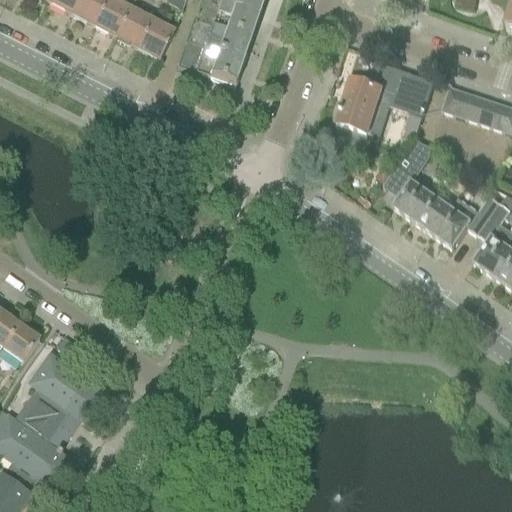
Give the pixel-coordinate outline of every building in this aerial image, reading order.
[(32,0),(49,8),(52,0),(32,0)] [(52,0),(49,8),(70,20),(80,0),(52,0)] [(80,0),(70,20),(92,31),(106,4),(99,0),(80,0)] [(108,0),(106,4),(92,31),(114,42),(126,20),(128,15),(133,5),(123,0),(108,0)] [(166,0),(163,6),(180,15),(183,4),(175,0),(166,0)] [(221,0),(219,7),(258,21),(264,0),(221,0)] [(454,0),(453,10),(469,13),(471,0),(454,0)] [(199,1),(191,25),(249,45),(258,21),(219,7),(199,1)] [(114,42),(135,54),(150,26),(128,15),(114,42)] [(191,25),(184,47),(242,67),(249,45),(191,25)] [(150,26),(135,54),(158,65),(172,38),(150,26)] [(242,67),(184,47),(176,71),(234,91),(242,67)] [(347,99),(336,131),(349,135),(344,152),(358,163),(371,146),(377,148),(389,112),(422,123),(425,112),(433,87),(364,65),(356,88),(350,86),(346,98),(347,99)] [(441,116),(453,120),(461,96),(449,92),(441,116)] [(453,120),(465,124),(473,100),(461,96),(453,120)] [(465,124),(478,129),(486,104),(473,100),(465,124)] [(478,129),(490,133),(498,108),(486,104),(478,129)] [(490,133),(502,137),(511,112),(498,108),(490,133)] [(511,112),(502,137),(511,140),(511,112)] [(382,190),(382,191),(385,193),(398,202),(391,213),(412,227),(430,200),(421,193),(411,186),(414,182),(432,155),(413,145),(410,150),(397,170),(392,177),(382,190)] [(450,170),(445,179),(460,186),(464,178),(450,170)] [(383,171),(374,184),(382,190),(392,177),(383,171)] [(412,227),(432,241),(450,213),(430,200),(412,227)] [(466,235),(476,241),(498,209),(487,201),(476,217),(458,204),(450,213),(432,241),(452,255),(466,235)] [(472,268),(492,282),(511,253),(511,241),(498,232),(509,216),(498,209),(476,241),(486,248),(472,268)] [(511,253),(492,282),(511,296),(511,295),(511,253)] [(0,353),(0,354),(16,331),(0,319),(0,353)] [(16,331),(0,354),(21,368),(37,345),(16,331)] [(63,343),(55,354),(64,361),(72,349),(63,343)] [(0,460),(10,468),(0,481),(0,511),(20,511),(38,487),(50,496),(70,468),(58,459),(60,457),(56,455),(72,432),(63,423),(67,417),(78,425),(90,433),(109,405),(47,361),(36,378),(28,389),(34,394),(12,427),(0,418),(0,460)]
